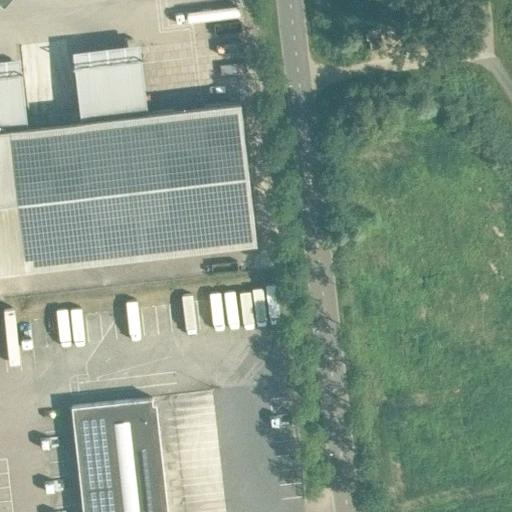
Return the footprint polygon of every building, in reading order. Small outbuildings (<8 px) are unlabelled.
[(371,49),(383,47),(380,27),(368,29),(371,49)] [(0,269),(236,243),(256,241),(240,100),(220,102),(146,111),(82,118),(78,118),(81,142),(33,148),(30,124),(27,124),(0,127),(0,269)] [(168,324),(269,318),(267,287),(166,293),(168,324)] [(123,333),(122,301),(52,303),(53,335),(123,333)] [(165,511),(152,395),(72,404),(83,511),(165,511)]
